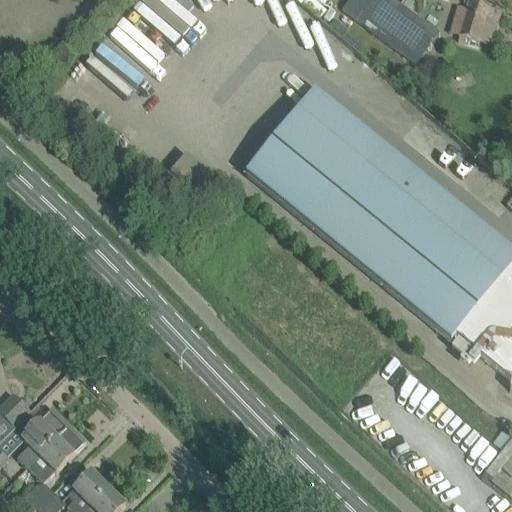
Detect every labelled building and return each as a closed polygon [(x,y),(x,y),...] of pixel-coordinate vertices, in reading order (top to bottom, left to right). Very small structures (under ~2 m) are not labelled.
[(198,45),(221,27),(218,23),(210,17),(196,0),(199,0),(229,21),(243,3),(240,0),(154,0),(150,6),(180,27),(187,37),(198,45)] [(440,33),(395,0),(352,0),(342,13),(416,67),(440,33)] [(494,35),(496,36),(501,14),(468,3),(458,38),(457,43),(463,45),(464,40),(490,48),(494,35)] [(136,29),(169,60),(187,41),(154,10),(136,29)] [(247,176),(245,178),(451,346),(456,339),(510,384),(510,393),(511,393),(511,269),(502,282),(463,250),(481,228),(469,218),(367,135),(367,134),(316,92),(272,145),(247,176)] [(0,411),(0,418),(14,433),(31,416),(13,398),(0,411)] [(27,472),(69,429),(52,412),(22,443),(29,451),(18,462),(27,472)] [(56,477),(72,460),(86,446),(69,429),(27,472),(39,484),(47,484),(55,476),(56,477)] [(511,483),(511,438),(492,472),(511,483)] [(0,473),(10,464),(0,454),(0,473)] [(88,511),(108,492),(91,475),(77,490),(73,493),(73,494),(68,500),(74,505),(68,511),(88,511)] [(34,511),(36,511),(53,496),(45,487),(44,488),(43,488),(38,489),(25,502),(34,511)] [(122,511),(125,509),(108,492),(88,511),(122,511)] [(61,511),(65,509),(53,496),(36,511),(61,511)]
